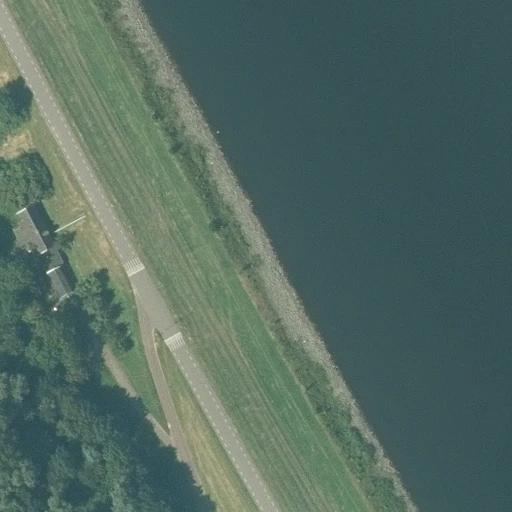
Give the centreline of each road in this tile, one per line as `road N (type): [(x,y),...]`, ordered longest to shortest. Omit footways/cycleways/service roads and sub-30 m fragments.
road 1 (unclassified): [(149,294),(0,15)]
road 2 (unclassified): [(272,511),(149,294)]
road 3 (unclassified): [(202,511),(166,405),(149,294)]
